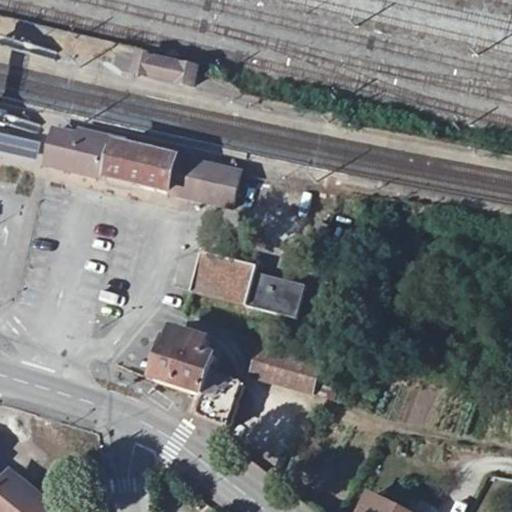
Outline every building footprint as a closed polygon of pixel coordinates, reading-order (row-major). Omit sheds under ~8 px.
[(151,79),(155,62),(140,59),(136,76),(151,79)] [(184,69),(155,62),(151,79),(181,86),(184,69)] [(199,72),(184,69),(181,86),(196,89),(199,72)] [(50,143),(43,172),(102,185),(101,188),(130,195),(170,204),(171,201),(185,205),(235,216),(244,175),(198,164),(77,136),(53,131),(50,143)] [(77,136),(198,164),(199,159),(78,131),(77,136)] [(43,142),(0,132),(0,157),(38,166),(43,142)] [(204,256),(194,295),(300,322),(308,289),(258,276),(260,270),(204,256)] [(387,323),(376,355),(389,359),(400,327),(387,323)] [(212,345),(176,334),(172,347),(169,346),(157,385),(206,399),(200,418),(232,431),(247,387),(216,377),(220,362),(208,358),(212,345)] [(262,352),(254,379),(314,396),(322,369),(262,352)] [(0,511),(46,511),(8,481),(3,487),(0,484),(0,511)] [(398,511),(371,498),(364,511),(398,511)]
